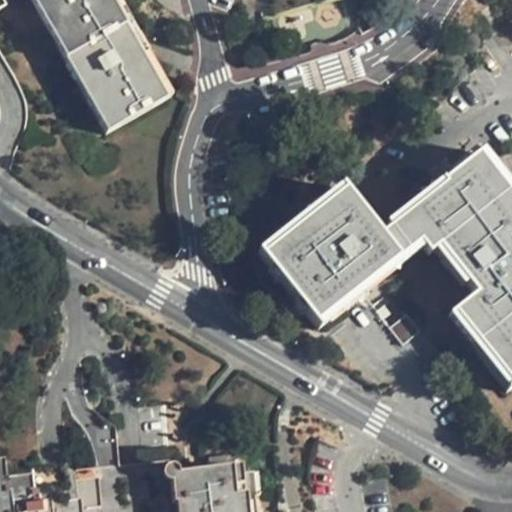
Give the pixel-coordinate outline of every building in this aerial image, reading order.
[(32,0),(109,133),(167,99),(110,0),(32,0)] [(258,0),(262,14),(312,0),(258,0)] [(511,384),(511,249),(507,242),(511,237),(511,200),(478,157),(443,184),(446,188),(380,238),(344,193),(263,256),(317,323),(420,243),(429,254),(438,247),(477,297),(456,313),(511,384)] [(404,345),(412,339),(420,333),(408,316),(391,328),(404,345)] [(0,511),(80,511),(99,509),(97,484),(75,486),(75,492),(64,493),(62,472),(5,477),(3,463),(0,463),(0,511)] [(257,511),(256,495),(235,496),(235,487),(243,486),(241,467),(172,474),(175,502),(178,502),(179,511),(257,511)]
